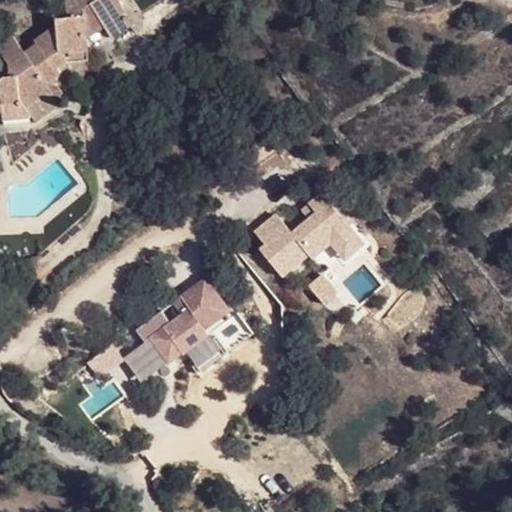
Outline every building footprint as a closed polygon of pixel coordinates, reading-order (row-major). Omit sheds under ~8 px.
[(88,13),(105,43),(131,28),(115,0),(68,0),(78,18),(88,13)] [(85,17),(76,19),(77,36),(86,34),(85,17)] [(0,117),(3,117),(3,111),(23,109),(34,120),(57,104),(48,91),(62,81),(56,74),(69,65),(66,55),(78,54),(77,36),(76,19),(55,23),(55,30),(33,45),(37,49),(25,55),(15,39),(0,51),(0,56),(12,75),(1,79),(0,80),(0,117)] [(66,55),(69,65),(89,63),(86,34),(77,36),(78,54),(66,55)] [(3,111),(3,117),(4,123),(34,120),(23,109),(3,111)] [(70,153),(59,161),(81,187),(91,179),(70,153)] [(245,239),(287,280),(325,243),(346,264),(367,244),(318,194),(286,226),(272,212),(245,239)] [(0,275),(18,261),(2,244),(0,244),(0,275)] [(209,280),(161,305),(171,322),(146,335),(160,363),(232,326),(209,280)]
